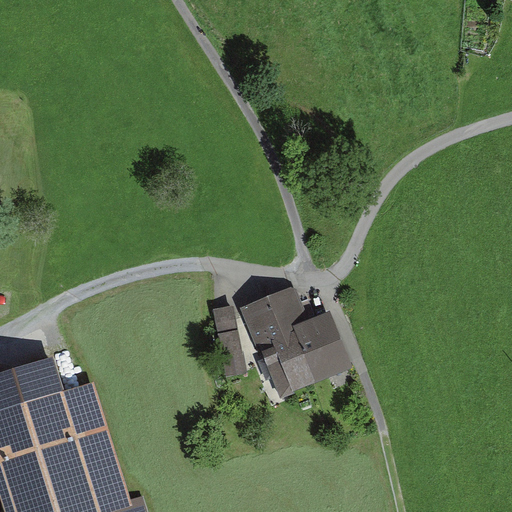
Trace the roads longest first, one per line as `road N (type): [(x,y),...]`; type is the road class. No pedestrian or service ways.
road 1 (unclassified): [(0,336),(109,283),(174,266),(314,283)]
road 2 (track): [(314,283),(271,152),(177,0)]
road 3 (track): [(511,122),(405,163),(347,270),(314,283)]
road 4 (track): [(400,511),(363,374),(337,313),(314,283)]
